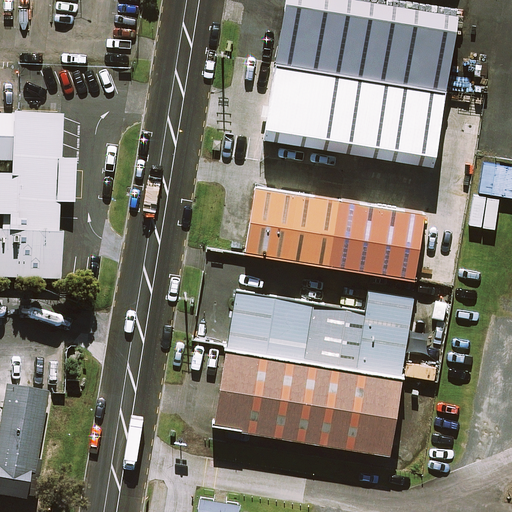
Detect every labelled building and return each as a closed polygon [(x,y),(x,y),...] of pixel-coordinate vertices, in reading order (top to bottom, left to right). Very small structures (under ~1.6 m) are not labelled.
[(457,8),(409,0),(285,0),(265,122),(433,150),(457,8)] [(65,107),(0,105),(0,152),(9,152),(8,218),(63,219),(65,107)] [(511,199),(511,168),(482,164),(477,194),(511,199)] [(422,205),(254,177),(244,234),(412,263),(422,205)] [(0,262),(37,263),(37,222),(0,221),(0,262)] [(240,275),(229,338),(400,367),(405,368),(420,281),(373,273),(369,297),(240,275)] [(400,367),(229,338),(216,415),(386,444),(400,367)] [(49,396),(7,390),(0,435),(0,497),(37,502),(43,462),(39,461),(49,396)] [(235,511),(236,505),(197,500),(195,511),(235,511)]
